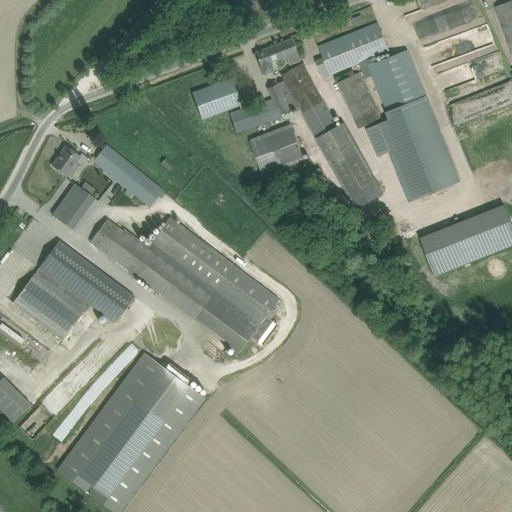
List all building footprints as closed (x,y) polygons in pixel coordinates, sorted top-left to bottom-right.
[(240,13),(263,0),(242,0),(236,4),(240,13)] [(511,53),(511,0),(495,6),(511,53)] [(191,32),(203,26),(198,18),(187,23),(191,32)] [(316,61),(320,70),(323,77),(367,60),(387,112),(391,121),(379,125),(389,151),(402,184),(409,202),(460,182),(426,96),(408,50),(378,62),(376,56),(389,51),(381,32),(378,23),(320,46),(324,58),(316,61)] [(300,60),(291,39),(255,53),(258,62),(264,75),(274,71),(270,63),(287,56),(290,64),(300,60)] [(334,121),(302,63),(281,75),(284,80),(268,88),(272,98),(279,115),(298,106),(315,135),(356,209),(384,194),(343,122),(338,126),(334,121)] [(359,71),(338,80),(358,126),(379,116),(359,71)] [(202,119),(241,105),(231,79),(193,93),(202,119)] [(272,98),(256,105),(262,124),(279,115),(272,98)] [(236,132),(262,124),(256,105),(230,113),(236,132)] [(263,175),(304,159),(291,125),(250,140),(263,175)] [(389,151),(379,125),(368,130),(378,155),(389,151)] [(106,145),(93,162),(101,168),(127,189),(125,192),(131,197),(134,194),(150,207),(163,190),(114,152),(106,145)] [(70,178),(75,170),(72,168),(80,156),(65,146),(52,166),(70,178)] [(170,171),(176,165),(167,158),(162,164),(170,171)] [(95,189),(85,181),(81,188),(75,184),(52,215),(60,221),(73,230),(95,198),(91,194),(95,189)] [(511,220),(506,204),(421,235),(436,274),(511,245),(511,220)] [(107,219),(90,242),(148,285),(239,353),(251,336),(259,342),(258,343),(261,346),(262,345),(263,345),(278,325),(273,321),(266,316),(279,299),(170,218),(151,242),(148,246),(125,229),(123,231),(107,219)] [(59,241),(13,302),(63,340),(91,305),(115,323),(134,297),(59,241)] [(42,361),(51,348),(0,313),(0,317),(2,319),(0,321),(6,325),(1,332),(42,361)] [(57,470),(113,511),(120,511),(205,398),(187,385),(182,381),(186,376),(181,373),(177,377),(162,366),(144,353),(57,470)] [(68,368),(39,399),(39,404),(19,426),(33,438),(68,401),(68,368)] [(31,403),(3,376),(0,378),(0,408),(13,421),(31,403)]
